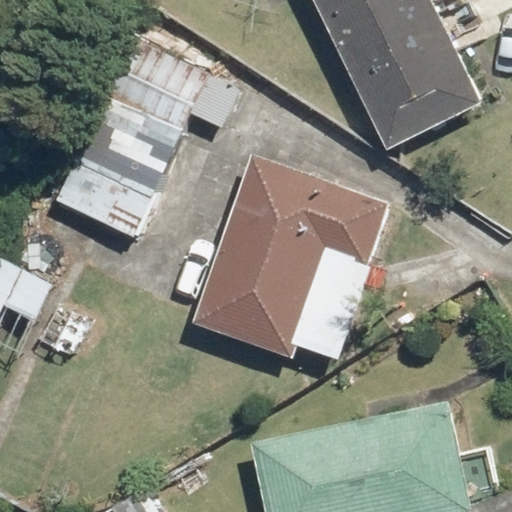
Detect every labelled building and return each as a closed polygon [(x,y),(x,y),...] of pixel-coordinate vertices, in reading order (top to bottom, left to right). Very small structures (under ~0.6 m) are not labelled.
[(443,0),(324,0),(398,147),(494,99),(443,0)] [(268,96),(141,36),(107,109),(187,147),(203,112),(250,134),(268,96)] [(74,127),(46,187),(145,233),(173,173),(74,127)] [(398,201),(263,157),(210,321),(308,353),(310,345),(347,357),(398,201)] [(478,511),(457,402),(264,439),(277,511),(478,511)] [(168,511),(150,485),(115,509),(116,511),(168,511)]
